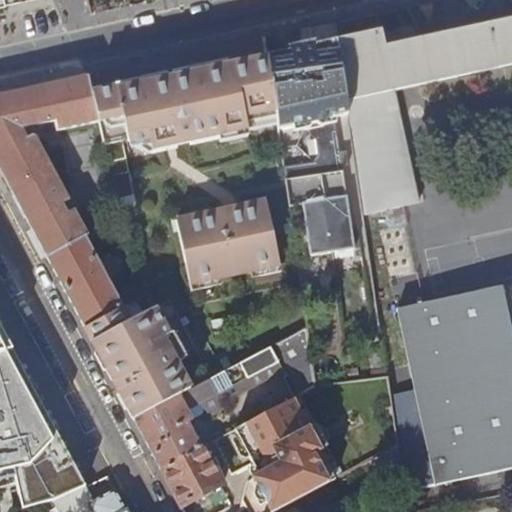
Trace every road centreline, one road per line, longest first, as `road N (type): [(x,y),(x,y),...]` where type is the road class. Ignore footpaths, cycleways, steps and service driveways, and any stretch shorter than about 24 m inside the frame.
road 1 (residential): [(156,511),(0,225)]
road 2 (residential): [(0,61),(287,0)]
